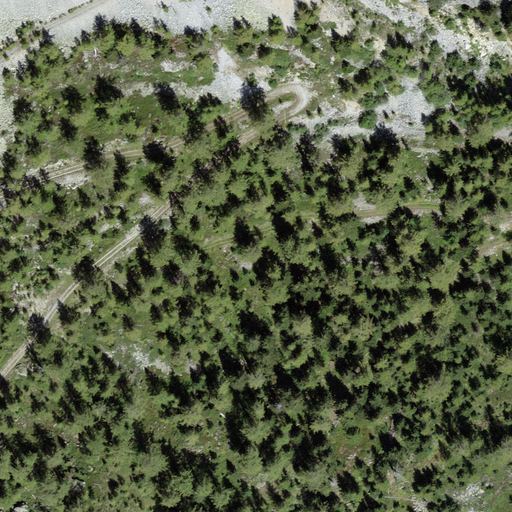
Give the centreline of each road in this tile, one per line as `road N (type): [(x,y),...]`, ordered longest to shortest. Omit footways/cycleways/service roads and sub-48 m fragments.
road 1 (track): [(0,377),(83,276),(242,141),(302,101),(298,90),(282,90),(182,140),(0,194)]
road 2 (track): [(56,306),(300,217),(415,204),(511,218)]
road 3 (track): [(511,235),(456,266),(389,335),(264,498)]
